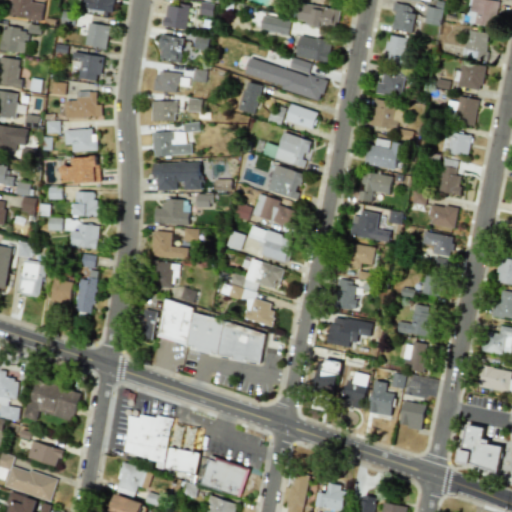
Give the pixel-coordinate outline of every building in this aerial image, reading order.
[(31,0),(9,0),(7,15),(41,21),(44,4),(31,2),(31,0)] [(83,0),(83,11),(111,15),(112,0),(83,0)] [(498,1),(490,0),(469,0),(465,22),(492,27),(498,1)] [(213,4),(200,2),(199,15),(212,16),(213,4)] [(166,3),(162,26),(185,30),(189,7),(166,3)] [(339,9),(299,3),(296,22),(336,28),(339,9)] [(412,32),(414,5),(393,4),(391,30),(412,32)] [(424,24),(440,25),(441,8),(426,6),(424,24)] [(288,33),(289,20),(261,16),(260,30),(288,33)] [(105,49),(109,26),(88,22),(84,45),(105,49)] [(0,50),(23,52),(24,39),(28,39),(29,29),(1,27),(0,50)] [(463,57),(485,61),(489,33),(467,30),(463,57)] [(183,38),(161,34),(157,59),(179,62),(183,38)] [(295,55),(327,63),(332,42),(300,34),(295,55)] [(407,38),(387,35),(383,60),(403,63),(407,38)] [(70,66),(78,67),(77,78),(99,80),(102,55),(72,52),(70,66)] [(20,60),(1,56),(0,58),(0,84),(20,88),(22,80),(17,79),(20,60)] [(325,80),(248,58),(243,76),(320,98),(325,80)] [(288,68),(308,73),(311,62),(291,58),(288,68)] [(457,86),(480,91),(485,67),(462,62),(457,86)] [(405,70),(384,67),(382,83),(376,82),(375,94),(402,97),(405,70)] [(154,91),(177,93),(179,73),(156,71),(154,91)] [(66,83),(52,81),(51,93),(64,95),(66,83)] [(238,110),(254,114),(261,85),(245,81),(238,110)] [(18,94),(0,90),(0,116),(14,119),(18,94)] [(64,100),(65,118),(101,117),(101,105),(96,105),(96,91),(76,92),(76,100),(64,100)] [(449,101),(445,119),(473,126),(479,100),(459,96),(457,102),(449,101)] [(200,99),(188,98),(187,111),(200,112),(200,99)] [(404,105),(373,98),(368,124),(399,130),(404,105)] [(175,121),(176,101),(152,101),(151,121),(175,121)] [(312,129),(317,112),(290,104),(285,121),(312,129)] [(24,127),(38,128),(39,116),(25,114),(24,127)] [(59,122),(46,122),(46,133),(59,133),(59,122)] [(28,129),(0,124),(0,148),(15,151),(16,144),(25,145),(28,129)] [(94,129),(64,130),(65,145),(71,144),(72,152),(95,151),(94,129)] [(466,156),(472,137),(447,130),(441,150),(466,156)] [(191,155),(191,143),(185,143),(185,131),(152,132),(153,156),(191,155)] [(303,168),(312,141),(282,132),(277,149),(270,147),(267,156),(303,168)] [(394,169),(396,160),(401,161),(404,143),(390,141),(390,140),(371,138),(367,165),(394,169)] [(99,182),(98,156),(70,157),(70,165),(59,165),(60,184),(99,182)] [(442,165),(457,168),(458,161),(443,159),(442,165)] [(200,189),(199,162),(153,163),(153,177),(157,177),(158,190),(177,190),(176,182),(183,182),(183,190),(200,189)] [(6,166),(0,164),(0,184),(12,187),(13,177),(4,175),(6,166)] [(295,200),(303,174),(276,165),(267,190),(295,200)] [(461,170),(442,166),(437,191),(456,195),(461,170)] [(358,200),(370,202),(372,192),(389,194),(391,175),(361,172),(358,200)] [(230,180),(215,180),(215,190),(231,190),(230,180)] [(29,183),(17,182),(16,194),(28,195),(29,183)] [(61,199),(48,199),(48,186),(61,186),(61,199)] [(427,192),(413,189),(410,202),(423,205),(427,192)] [(74,191),(93,192),(93,199),(96,200),(96,206),(98,206),(98,216),(74,216),(74,191)] [(195,206),(212,207),(212,195),(196,194),(195,206)] [(251,215),(291,228),(297,211),(278,205),(279,200),(258,194),(251,215)] [(35,198),(22,197),(20,213),(34,214),(35,198)] [(188,225),(188,199),(163,199),(162,208),(154,208),(154,224),(188,225)] [(251,207),(240,204),(236,217),(248,220),(251,207)] [(457,209),(431,204),(428,224),(454,228),(457,209)] [(382,230),(384,215),(355,210),(350,235),(388,242),(390,231),(382,230)] [(61,230),(61,218),(48,217),(48,230),(61,230)] [(96,249),(98,226),(75,223),(75,229),(71,229),(69,246),(96,249)] [(247,237),(264,242),(261,255),(286,262),(293,238),(251,226),(247,237)] [(196,241),(197,229),(184,228),(182,240),(196,241)] [(186,258),(187,247),(170,246),(171,231),(152,231),(151,256),(186,258)] [(239,251),(244,235),(231,231),(225,246),(239,251)] [(431,254),(450,256),(453,236),(423,232),(421,244),(432,245),(431,254)] [(360,263),(371,265),(374,248),(349,243),(345,265),(359,268),(360,263)] [(0,286),(5,287),(11,247),(0,245),(0,286)] [(80,266),(94,267),(95,256),(82,254),(80,266)] [(511,284),(511,259),(499,257),(495,282),(511,284)] [(283,268),(251,259),(245,277),(233,273),(230,283),(242,287),(239,297),(248,300),(243,318),(269,326),(275,304),(254,298),(258,284),(277,289),(283,268)] [(18,294),(40,296),(43,262),(21,260),(18,294)] [(171,287),(171,277),(178,277),(179,263),(153,262),(152,287),(171,287)] [(74,310),(91,313),(98,271),(88,269),(87,280),(79,278),(74,310)] [(439,297),(444,277),(425,273),(421,293),(439,297)] [(68,304),(72,279),(53,276),(49,301),(68,304)] [(356,282),(338,280),(335,308),(353,310),(356,282)] [(193,303),(196,291),(183,287),(180,299),(193,303)] [(511,319),(511,291),(497,289),(492,316),(511,319)] [(266,330),(191,314),(193,306),(165,300),(156,340),(259,362),(266,330)] [(396,333),(428,336),(432,307),(413,304),(411,323),(397,322),(396,333)] [(137,337),(151,340),(157,311),(143,308),(137,337)] [(352,320),(330,317),(327,344),(349,347),(352,320)] [(498,334),(484,331),(481,351),(510,356),(511,341),(511,327),(500,326),(498,334)] [(406,342),(402,367),(425,370),(429,345),(406,342)] [(339,363),(317,358),(311,388),(333,393),(339,363)] [(511,379),(510,380),(511,370),(480,366),(478,387),(511,391),(511,379)] [(18,407),(7,406),(8,399),(16,400),(18,380),(5,378),(6,371),(0,370),(0,417),(17,420),(18,407)] [(368,374),(353,372),(352,380),(346,379),(342,403),(362,407),(368,374)] [(23,417),(36,421),(39,411),(72,421),(81,393),(34,379),(23,417)] [(386,382),(372,380),(369,410),(390,412),(393,393),(384,392),(386,382)] [(397,425),(420,429),(425,405),(402,400),(397,425)] [(124,454),(155,459),(154,467),(164,468),(171,418),(139,414),(139,417),(129,416),(124,454)] [(467,425),(483,428),(482,439),(489,440),(488,444),(502,447),(497,472),(469,463),(458,461),(460,449),(462,450),(467,425)] [(62,450),(32,440),(26,457),(56,467),(62,450)] [(196,474),(199,453),(167,447),(164,468),(196,474)] [(241,497),(249,468),(209,456),(200,485),(241,497)] [(152,472),(124,462),(114,490),(133,497),(137,485),(146,489),(152,472)] [(4,486),(50,501),(56,480),(11,465),(4,486)] [(301,511),(310,476),(294,473),(285,511),(301,511)] [(326,493),(318,492),(315,506),(342,511),(346,488),(327,485),(326,493)] [(33,511),(37,499),(9,493),(4,511),(48,511),(50,505),(42,503),(40,511),(33,511)] [(140,511),(142,500),(114,495),(110,511),(140,511)] [(235,511),(238,505),(210,495),(204,511),(235,511)] [(358,511),(373,511),(376,498),(362,495),(358,511)] [(404,511),(406,507),(384,503),(382,511),(404,511)]
